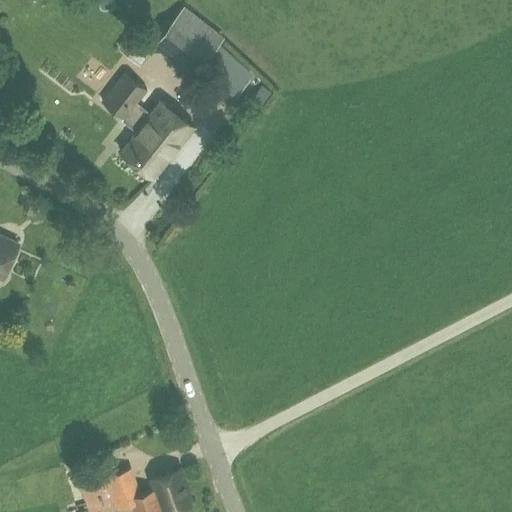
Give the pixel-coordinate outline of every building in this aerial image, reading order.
[(154,47),(140,36),(127,53),(141,64),(154,47)] [(101,99),(124,118),(132,109),(148,88),(125,70),(101,99)] [(144,119),(132,109),(124,118),(137,128),(120,149),(154,176),(194,126),(160,99),(144,119)] [(0,234),(0,275),(2,276),(18,242),(0,234)] [(81,484),(89,508),(90,511),(100,511),(119,506),(119,507),(132,503),(135,511),(163,511),(188,504),(186,498),(190,497),(180,467),(150,477),(154,490),(138,495),(130,468),(117,472),(81,484)]
